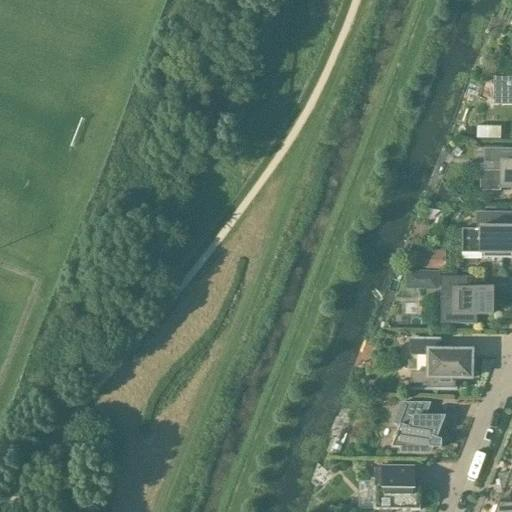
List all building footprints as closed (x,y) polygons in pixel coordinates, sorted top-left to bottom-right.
[(511,77),(495,77),(495,106),(511,106),(511,77)] [(511,149),(484,149),(483,172),(479,172),(479,192),(499,192),(499,188),(511,188),(511,149)] [(511,214),(477,214),(476,229),(463,229),(463,254),(483,254),(483,259),(511,259),(511,254),(511,214)] [(445,268),(445,251),(418,250),(417,267),(445,268)] [(438,292),(439,274),(406,274),(406,292),(438,292)] [(491,290),(483,289),(465,289),(465,277),(441,277),(440,301),(442,301),(441,324),(456,324),(459,324),(477,325),(477,320),(477,315),(491,315),(491,290)] [(475,374),(475,357),(471,357),(471,352),(438,351),(438,341),(410,341),(410,355),(427,355),(426,375),(411,375),(411,389),(439,389),(439,391),(450,391),(450,389),(454,389),(454,379),(470,380),(470,374),(475,374)] [(441,449),(441,441),(435,438),(442,418),(423,418),(428,405),(401,405),(394,424),(399,426),(396,434),(394,434),(392,438),(394,438),(391,448),(401,449),(399,453),(429,453),(431,449),(441,449)] [(511,483),(511,465),(510,472),(498,474),(501,489),(503,489),(505,484),(511,483)] [(419,511),(420,489),(413,489),(413,469),(374,468),(374,510),(378,510),(378,511),(391,511),(392,511),(419,511)] [(511,511),(511,503),(498,503),(494,511),(511,511)]
